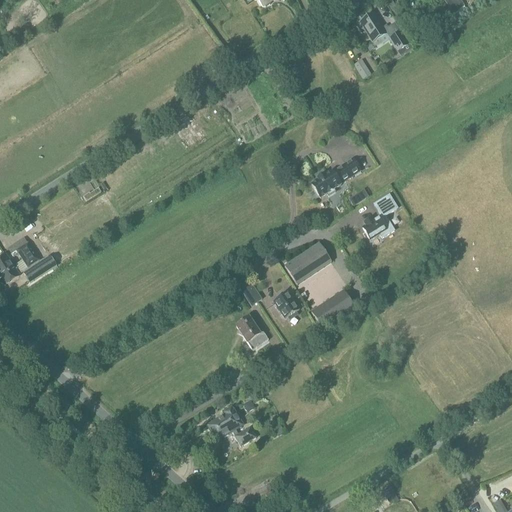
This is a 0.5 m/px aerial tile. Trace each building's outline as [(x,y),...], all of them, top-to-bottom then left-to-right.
[(257,0),(263,9),(265,7),(266,9),(270,6),(269,5),(276,0),(257,0)] [(464,7),(459,0),(443,0),(453,15),(454,14),(458,20),(468,13),(464,7)] [(361,25),(359,26),(362,31),(364,30),(372,43),(386,35),(389,40),(400,34),(401,33),(395,24),(388,28),(387,26),(382,29),(374,15),(360,24),(361,25)] [(389,40),(397,53),(408,46),(400,34),(389,40)] [(339,185),(359,172),(351,160),(331,173),(324,177),(323,176),(317,180),(317,181),(311,185),(319,199),(326,195),(327,197),(334,193),(333,190),(339,186),(339,185)] [(101,194),(98,190),(90,195),(89,194),(83,198),(86,203),(101,194)] [(366,227),(363,229),(370,241),(379,235),(382,240),(394,232),(385,217),(398,210),(389,196),(374,206),(382,218),(380,220),(380,219),(373,223),(371,220),(364,224),(366,227)] [(28,244),(17,252),(28,268),(39,261),(28,244)] [(285,267),(297,286),(331,264),(318,245),(285,267)] [(50,256),(23,274),(30,285),(57,268),(50,256)] [(8,264),(3,258),(0,259),(0,274),(7,285),(19,276),(10,263),(8,264)] [(258,293),(251,283),(240,291),(247,301),(258,293)] [(342,292),(311,313),(323,332),(355,311),(342,292)] [(285,321),(298,312),(286,294),(273,303),(285,321)] [(256,320),(252,323),(249,319),(235,328),(252,352),(268,342),(262,333),(260,335),(255,327),(259,324),(256,320)] [(278,385),(274,378),(266,383),(258,388),(258,389),(262,396),(263,397),(272,392),(270,390),(278,385)] [(207,427),(216,442),(231,433),(234,438),(240,448),(255,439),(249,429),(238,436),(235,431),(242,426),(233,412),(232,412),(231,409),(224,414),(225,416),(207,427)] [(282,431),(279,423),(269,428),(273,435),(282,431)] [(391,506),(399,502),(391,488),(383,492),(391,506)]
